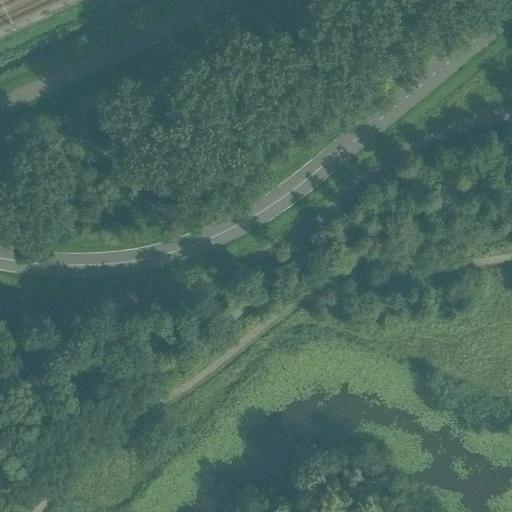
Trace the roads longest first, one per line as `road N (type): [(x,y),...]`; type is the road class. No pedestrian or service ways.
road 1 (unclassified): [(511,9),(255,215),(197,244),(121,263),(0,259)]
road 2 (unknown): [(292,311),(213,371),(66,453),(19,511)]
road 3 (unknown): [(292,311),(378,261),(511,259)]
